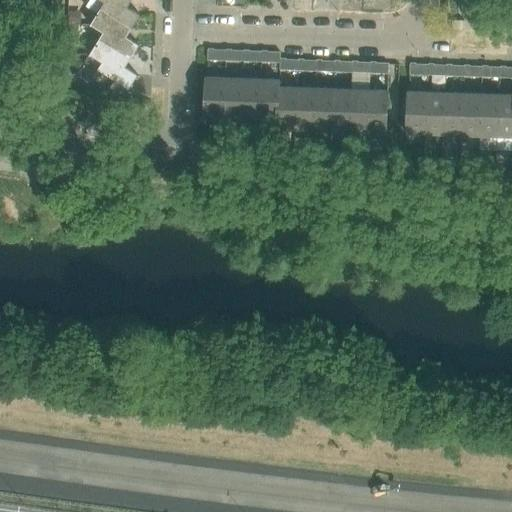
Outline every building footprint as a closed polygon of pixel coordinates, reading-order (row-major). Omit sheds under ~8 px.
[(100,0),(104,2),(100,8),(131,28),(140,14),(128,6),(131,0),(100,0)] [(103,33),(100,38),(131,58),(139,44),(126,36),(131,28),(100,8),(90,25),(103,33)] [(70,10),(70,24),(82,24),(82,10),(70,10)] [(71,24),(71,36),(80,37),(80,25),(71,24)] [(131,58),(100,38),(83,64),(97,73),(99,69),(116,80),(129,88),(138,74),(125,66),(131,58)] [(226,59),(227,49),(214,49),(213,59),(226,59)] [(244,50),(232,50),(231,60),(244,60),(244,50)] [(262,51),(249,50),(249,60),(262,61),(262,51)] [(280,59),(280,54),(280,51),(267,51),(267,61),(280,61),(280,59)] [(299,69),(299,59),(286,59),(286,69),(299,69)] [(317,60),(304,59),(304,70),(316,70),(317,60)] [(335,61),(322,60),(322,70),(335,71),(335,61)] [(353,61),(340,61),(340,71),(353,71),(353,61)] [(371,62),(358,61),(358,72),(370,72),(371,62)] [(388,73),(389,63),(376,62),(376,72),(388,73)] [(428,74),(429,64),(416,63),(416,74),(428,74)] [(447,65),(434,64),(434,74),(446,75),(447,65)] [(465,65),(452,65),(452,75),(464,75),(465,65)] [(483,66),(470,65),(470,76),(482,76),(483,66)] [(501,67),(488,66),(488,76),(500,77),(501,67)] [(223,119),(224,77),(207,76),(206,76),(204,118),(205,118),(223,119)] [(241,119),(243,77),(224,77),(223,119),(241,119)] [(260,120),(261,78),(243,77),(241,119),(260,120)] [(277,120),(279,86),(280,79),(261,78),(260,120),(277,120)] [(116,80),(110,91),(126,93),(129,88),(116,80)] [(296,128),(298,86),(279,86),(277,120),(277,128),(296,128)] [(314,129),(316,87),(298,86),(296,128),(314,129)] [(332,130),(334,88),(316,87),(314,129),(332,130)] [(350,130),(352,88),(334,88),(332,130),(350,130)] [(369,131),(370,89),(352,88),(350,130),(369,131)] [(388,90),(370,89),(369,131),(386,132),(388,90)] [(425,133),(426,91),(410,90),(408,90),(406,132),(425,133)] [(444,92),(426,91),(425,133),(443,133),(444,92)] [(461,134),(462,92),(444,92),(443,133),(461,134)] [(480,93),(462,92),(461,134),(479,135),(480,93)] [(480,93),(479,135),(497,135),(499,94),(480,93)] [(511,135),(511,93),(499,94),(497,135),(511,135)] [(495,191),(505,191),(505,181),(496,181),(495,191)]
